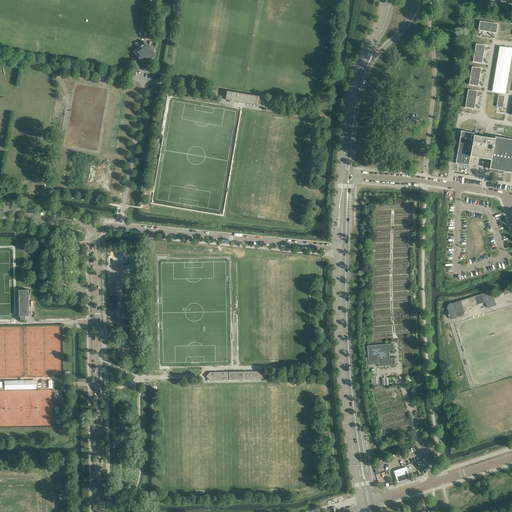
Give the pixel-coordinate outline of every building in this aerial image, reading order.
[(480,21),(478,30),(487,31),(489,22),(480,21)] [(489,22),(487,31),(496,33),(497,24),(489,22)] [(156,55),(154,52),(155,45),(149,44),(149,45),(147,42),(145,44),(137,42),(136,48),(138,49),(134,52),(137,56),(136,62),(142,63),(143,65),(156,55)] [(476,44),(474,53),(483,54),(485,45),(476,44)] [(498,50),(491,87),(505,90),(511,52),(498,50)] [(474,53),(473,62),(482,63),(483,54),(474,53)] [(472,67),(471,76),(479,77),(481,68),(472,67)] [(471,76),(469,84),(478,86),(479,77),(471,76)] [(468,89),(467,98),(475,100),(477,91),(468,89)] [(259,105),(260,97),(261,97),(227,91),(226,100),(230,101),(230,102),(234,102),(234,101),(259,105)] [(467,98),(465,107),(474,109),(475,100),(467,98)] [(60,115),(60,111),(63,112),(65,101),(61,100),(61,101),(60,101),(60,100),(56,100),(54,114),(53,114),(51,123),(60,124),(62,115),(60,115)] [(511,139),(495,137),(495,139),(474,135),(474,133),(461,131),(456,163),(469,165),(470,157),(491,160),(490,169),(496,170),(511,173),(511,172),(511,139)] [(474,246),(464,249),(468,265),(478,262),(474,246)] [(30,316),(29,295),(29,290),(19,290),(20,316),(21,316),(21,320),(26,320),(26,316),(30,316)] [(472,306),(472,305),(477,303),(478,304),(484,302),(484,301),(486,300),(487,302),(486,303),(488,308),(496,305),(494,300),(493,300),(492,296),(493,296),(491,291),(486,293),(486,294),(482,295),(481,294),(452,303),(450,302),(449,304),(447,305),(447,308),(446,310),(448,311),(449,313),(448,316),(450,317),(451,319),(453,318),(456,319),(457,317),(459,316),(461,318),(462,315),(465,315),(464,312),(465,310),(464,310),(465,308),(472,306)] [(388,358),(387,351),(389,351),(389,344),(367,345),(368,357),(366,358),(366,365),(378,364),(378,366),(391,365),(390,358),(388,358)] [(263,379),(267,375),(263,371),(258,371),(258,372),(256,372),(256,371),(243,372),(244,372),(233,372),(233,371),(231,371),(231,372),(229,372),(216,372),(216,373),(215,373),(215,372),(210,372),(206,377),(210,381),(215,380),(217,380),(230,380),(240,380),(242,380),(244,380),(257,380),(257,379),(258,379),(258,380),(263,379)] [(36,390),(36,380),(23,381),(23,379),(21,379),(21,381),(5,381),(5,390),(36,390)]
